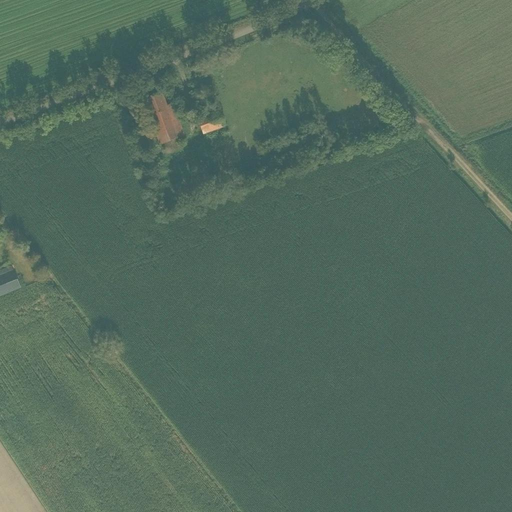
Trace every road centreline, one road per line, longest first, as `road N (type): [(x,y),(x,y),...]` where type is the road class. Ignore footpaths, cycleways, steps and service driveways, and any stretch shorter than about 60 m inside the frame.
road 1 (unclassified): [(0,124),(307,0)]
road 2 (track): [(307,0),(511,219)]
